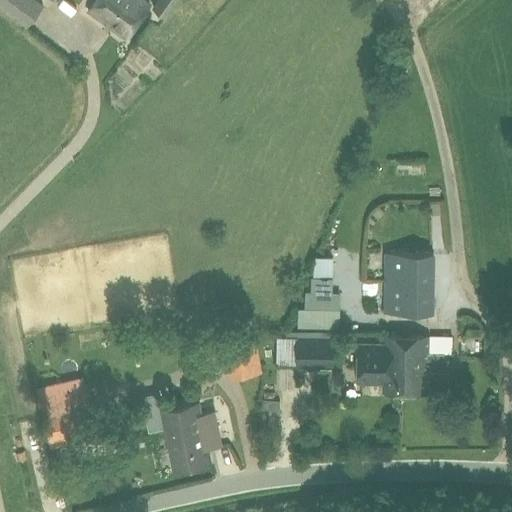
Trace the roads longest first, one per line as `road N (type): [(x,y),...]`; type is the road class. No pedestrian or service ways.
road 1 (tertiary): [(511,470),(300,474),(118,511)]
road 2 (unclassified): [(511,341),(471,286),(426,79),(387,0)]
